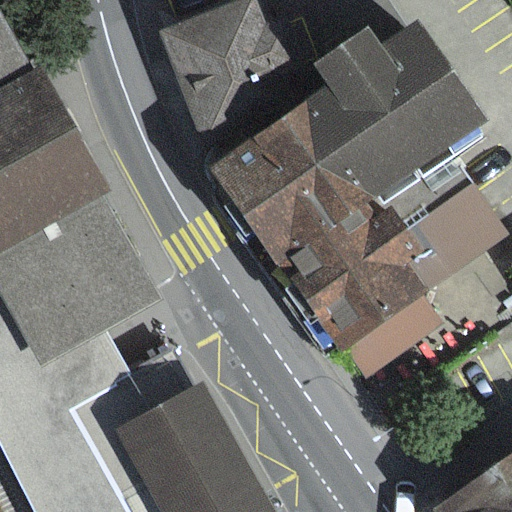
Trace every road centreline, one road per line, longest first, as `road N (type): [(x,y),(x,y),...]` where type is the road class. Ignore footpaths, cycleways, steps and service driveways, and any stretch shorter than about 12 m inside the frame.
road 1 (primary): [(99,0),(128,107),(156,169),(379,499)]
road 2 (residential): [(511,416),(379,499)]
